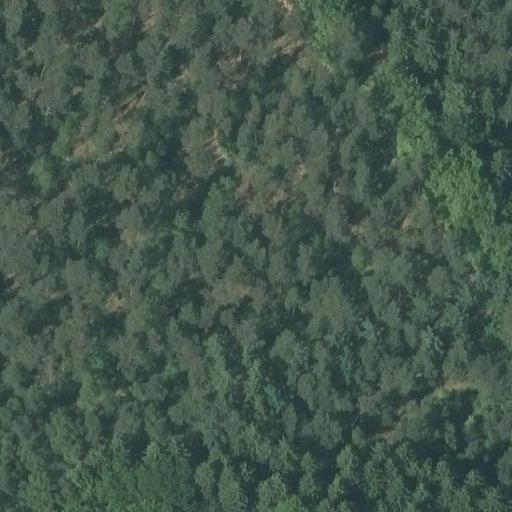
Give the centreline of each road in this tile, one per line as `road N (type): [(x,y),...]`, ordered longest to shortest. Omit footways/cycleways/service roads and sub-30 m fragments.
road 1 (track): [(511,312),(262,383),(0,418)]
road 2 (track): [(511,267),(328,0)]
